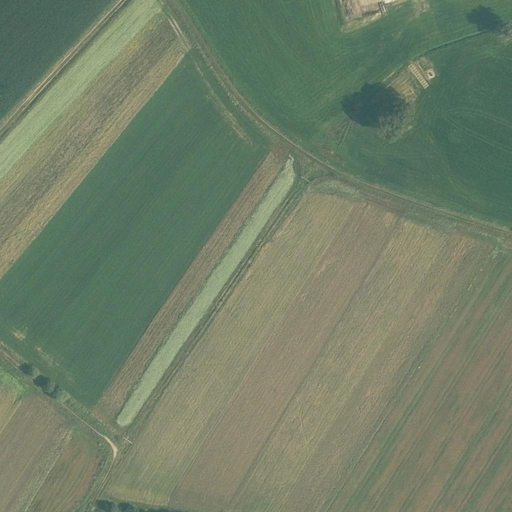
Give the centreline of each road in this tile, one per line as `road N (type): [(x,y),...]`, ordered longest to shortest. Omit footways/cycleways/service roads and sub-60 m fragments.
road 1 (track): [(172,0),(265,127),(317,163)]
road 2 (track): [(317,163),(511,235)]
road 3 (track): [(0,134),(125,0)]
road 4 (track): [(121,449),(0,346)]
